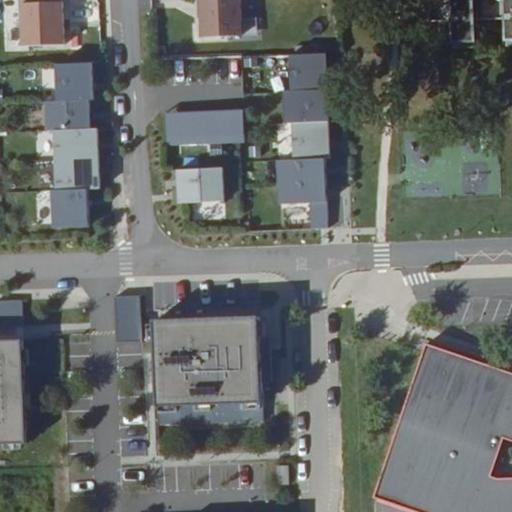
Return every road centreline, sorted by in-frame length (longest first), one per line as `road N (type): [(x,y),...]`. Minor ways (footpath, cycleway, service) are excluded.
road 1 (residential): [(310,251),(322,511)]
road 2 (residential): [(140,257),(130,0)]
road 3 (residential): [(310,251),(511,248)]
road 4 (residential): [(140,257),(310,251)]
road 5 (residential): [(0,264),(140,257)]
